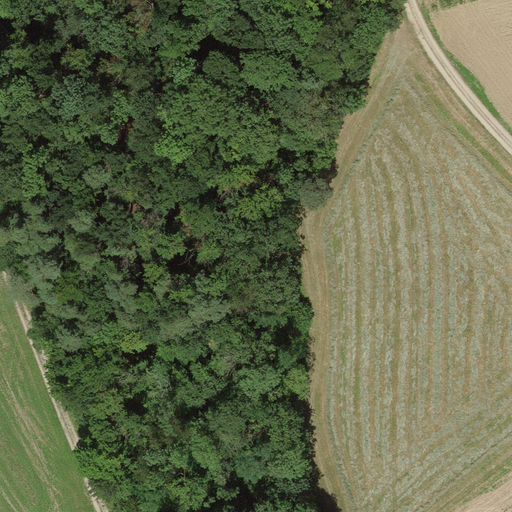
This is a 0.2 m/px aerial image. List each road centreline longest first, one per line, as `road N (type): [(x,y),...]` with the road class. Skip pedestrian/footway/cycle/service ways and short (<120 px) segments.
road 1 (track): [(0,261),(100,511)]
road 2 (track): [(511,152),(460,98),(411,28),(406,0)]
